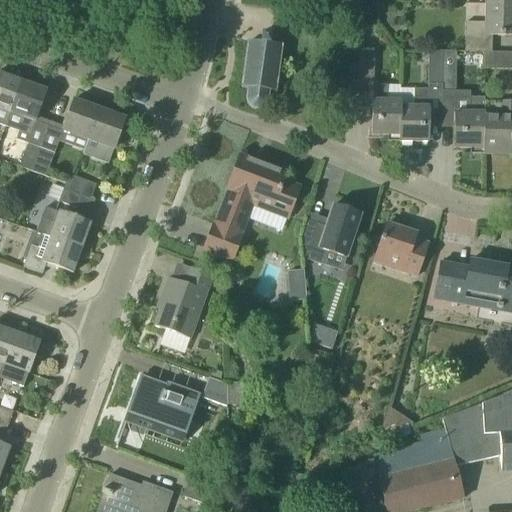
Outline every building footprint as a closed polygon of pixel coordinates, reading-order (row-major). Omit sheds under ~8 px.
[(349,14),(352,0),(350,0),(312,0),(311,5),(349,14)] [(490,53),(490,52),(491,36),(511,36),(511,5),(485,5),(484,24),(465,23),(464,52),(484,52),(484,53),(490,53)] [(250,108),(254,110),(257,110),(261,109),(264,106),(266,101),(267,92),(274,92),(280,47),(269,46),(270,35),(259,34),(258,44),(247,43),(240,88),(247,89),(246,99),(246,104),(250,108)] [(357,64),(357,82),(374,82),(374,52),(358,52),(358,64),(357,64)] [(440,121),(441,121),(442,52),(427,52),(427,90),(400,89),(399,107),(398,107),(398,136),(398,142),(427,143),(428,116),(440,116),(440,121)] [(482,149),(483,149),(483,103),(484,103),(484,98),(469,98),(469,91),(455,91),(456,52),(442,52),(441,121),(453,121),(452,149),(482,149)] [(483,70),(494,70),(511,70),(511,53),(490,53),(484,53),(483,70)] [(344,81),(357,82),(357,64),(344,64),(344,81)] [(0,125),(4,127),(21,82),(0,74),(0,125)] [(4,127),(18,132),(29,136),(45,91),(21,82),(4,127)] [(400,86),(386,86),(372,86),(371,136),(398,136),(398,107),(399,107),(400,89),(400,86)] [(61,132),(87,141),(98,110),(73,101),(61,132)] [(511,102),(484,103),(483,103),(483,149),(482,149),(482,155),(511,156),(511,154),(511,102)] [(87,141),(83,151),(81,155),(107,165),(112,150),(124,119),(98,110),(87,141)] [(18,168),(29,172),(38,149),(27,144),(18,168)] [(38,149),(29,172),(45,178),(54,154),(38,149)] [(202,252),(221,259),(231,263),(248,220),(281,233),(285,221),(286,221),(299,188),(283,182),(285,174),(282,173),(283,170),(268,164),(267,167),(239,156),(226,190),(227,190),(213,226),(212,226),(202,252)] [(66,192),(90,200),(95,186),(68,176),(65,184),(68,186),(66,192)] [(68,186),(65,184),(58,202),(85,212),(90,200),(66,192),(68,186)] [(300,240),(302,260),(302,259),(321,266),(326,253),(345,260),(360,216),(359,215),(360,212),(361,213),(361,211),(344,205),(343,207),(344,207),(343,210),(331,206),(324,228),(306,222),(308,214),(307,214),(300,240)] [(43,236),(81,249),(90,225),(45,207),(36,233),(43,236)] [(385,225),(379,244),(372,265),(415,279),(427,245),(413,240),(415,235),(385,225)] [(73,272),(81,249),(43,236),(39,248),(30,245),(23,267),(42,274),(46,263),(73,272)] [(511,272),(506,271),(507,267),(469,261),(468,269),(439,263),(432,301),(462,307),(463,300),(496,306),(496,309),(501,310),(501,307),(511,309),(511,272)] [(153,327),(164,331),(159,347),(183,356),(196,321),(212,277),(189,269),(183,285),(167,279),(156,309),(159,310),(153,327)] [(303,273),(287,275),(290,306),(306,305),(304,273),(303,273)] [(0,328),(0,372),(14,334),(0,328)] [(0,372),(0,379),(10,383),(22,388),(39,343),(14,334),(0,372)] [(126,416),(147,423),(145,429),(181,442),(197,398),(182,392),(181,395),(140,379),(126,416)] [(227,386),(208,379),(201,399),(226,408),(226,406),(227,406),(227,386)] [(227,383),(227,386),(227,406),(244,406),(243,382),(227,383)] [(511,393),(441,421),(444,433),(421,439),(423,446),(376,459),(340,468),(351,511),(411,511),(463,499),(455,467),(499,457),(500,472),(511,471),(511,393)] [(0,408),(0,421),(8,425),(12,413),(0,408)] [(371,417),(386,447),(416,433),(411,422),(389,408),(371,417)] [(0,472),(9,449),(0,445),(0,472)] [(109,493),(103,491),(102,490),(101,493),(102,494),(95,511),(165,511),(172,494),(152,487),(151,490),(109,475),(108,476),(114,478),(109,493)] [(220,488),(189,477),(182,498),(212,509),(220,488)] [(303,483),(292,479),(285,493),(296,498),(303,483)]
